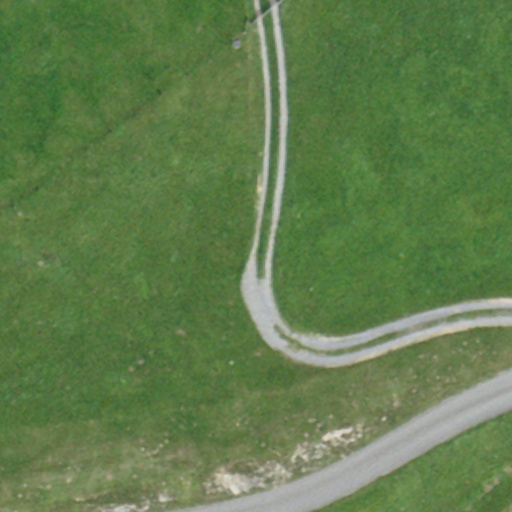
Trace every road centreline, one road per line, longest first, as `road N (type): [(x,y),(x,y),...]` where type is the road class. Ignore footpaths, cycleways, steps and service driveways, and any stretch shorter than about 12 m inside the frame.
road 1 (track): [(511,314),(461,315),(341,350),(298,348),(276,332),(261,292),(277,97),(267,0)]
road 2 (track): [(232,511),(283,503),(511,388)]
